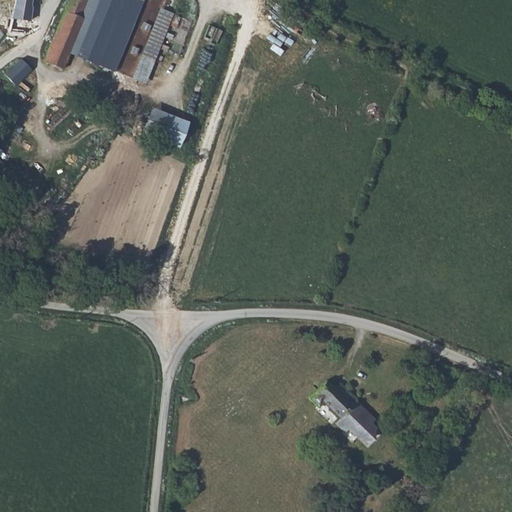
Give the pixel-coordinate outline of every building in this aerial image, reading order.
[(13,0),(7,30),(24,33),(27,20),(29,20),(32,6),(30,6),(30,0),(13,0)] [(66,0),(63,9),(78,14),(84,0),(66,0)] [(84,0),(78,14),(82,16),(67,51),(93,62),(111,69),(138,0),(84,0)] [(170,11),(160,7),(141,54),(131,77),(141,80),(151,57),(170,11)] [(78,14),(63,9),(42,61),(60,68),(67,51),(82,16),(78,14)] [(190,66),(205,73),(223,33),(208,26),(190,66)] [(29,68),(19,58),(4,73),(14,83),(29,68)] [(150,105),(141,128),(176,142),(185,118),(150,105)] [(324,380),(306,395),(317,406),(322,400),(338,416),(333,422),(342,431),(346,428),(360,443),(365,438),(370,438),(370,433),(375,429),(370,423),(374,420),(355,400),(357,399),(344,386),(339,390),(334,386),(332,387),(324,380)] [(339,390),(344,386),(340,381),(334,386),(339,390)]
